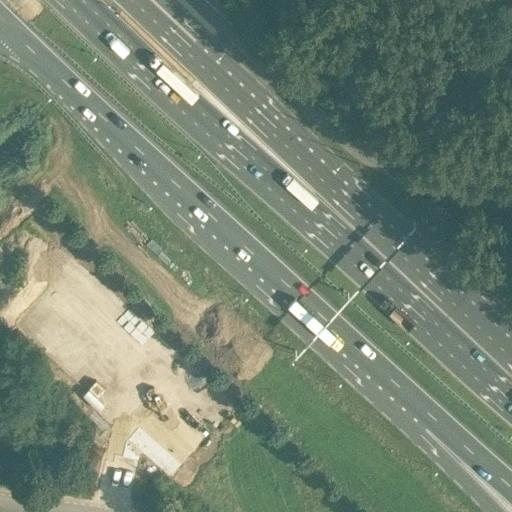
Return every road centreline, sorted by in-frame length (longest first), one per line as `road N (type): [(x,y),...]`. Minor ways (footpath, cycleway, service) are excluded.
road 1 (trunk): [(511,402),(68,0)]
road 2 (trunk): [(9,27),(386,381)]
road 3 (primary): [(511,350),(190,50)]
road 4 (trunk): [(386,381),(500,511)]
road 5 (trunk): [(386,381),(511,488)]
